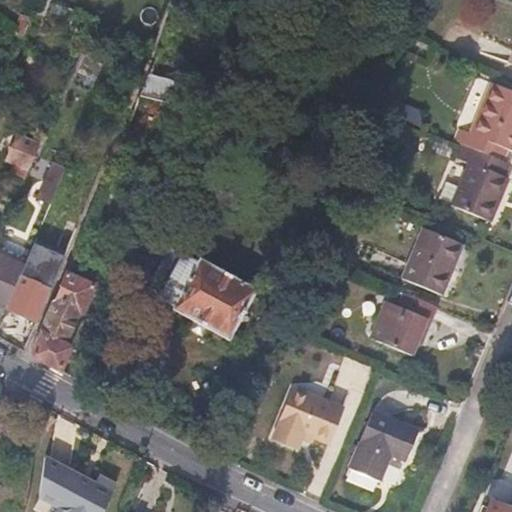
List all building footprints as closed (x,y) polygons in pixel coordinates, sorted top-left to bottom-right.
[(194,68),(155,58),(141,95),(184,106),(194,68)] [(511,152),(511,150),(511,91),(493,84),(472,134),(460,129),(455,141),(464,145),(502,161),(507,150),(511,152)] [(383,113),(422,128),(420,110),(389,97),(383,113)] [(384,119),(375,137),(383,142),(392,124),(384,119)] [(10,172),(23,178),(39,144),(16,134),(6,158),(15,162),(10,172)] [(448,156),(451,148),(435,143),(431,150),(448,156)] [(489,222),(508,179),(504,177),(509,164),(502,161),(464,145),(458,160),(471,165),(461,188),(447,182),(439,201),(489,222)] [(37,199),(49,204),(65,168),(52,162),(37,199)] [(401,279),(441,296),(463,245),(423,228),(401,279)] [(0,320),(24,264),(29,252),(23,249),(17,263),(9,260),(13,251),(2,246),(4,241),(0,239),(0,320)] [(155,301),(229,342),(257,290),(184,249),(183,251),(166,241),(164,245),(153,239),(131,278),(142,285),(140,288),(157,298),(155,301)] [(15,246),(4,241),(2,246),(13,251),(15,246)] [(23,249),(15,246),(13,251),(9,260),(17,263),(23,249)] [(330,286),(337,269),(323,263),(315,281),(330,286)] [(33,356),(62,372),(73,349),(67,345),(81,313),(84,314),(97,288),(67,274),(33,356)] [(38,321),(52,289),(20,275),(7,307),(38,321)] [(424,340),(437,307),(404,294),(398,307),(384,302),(369,338),(413,356),(418,343),(420,338),(424,340)] [(328,443),(342,408),(294,388),(273,439),(297,449),(302,437),(311,441),(313,437),(328,443)] [(405,462),(419,429),(373,410),(349,468),(380,481),(390,455),(405,462)] [(103,511),(116,484),(99,475),(94,483),(45,457),(38,497),(53,505),(49,511),(103,511)] [(511,511),(511,510),(490,502),(486,511),(511,511)]
